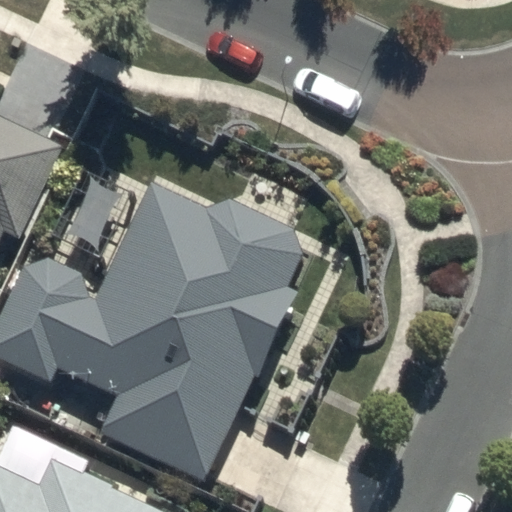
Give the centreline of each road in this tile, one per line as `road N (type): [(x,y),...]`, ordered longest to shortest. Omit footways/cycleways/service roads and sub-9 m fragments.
road 1 (residential): [(510,108),(394,90),(219,0)]
road 2 (residential): [(511,328),(427,511)]
